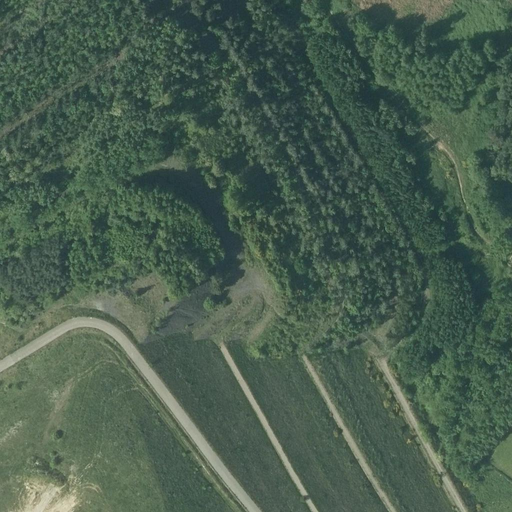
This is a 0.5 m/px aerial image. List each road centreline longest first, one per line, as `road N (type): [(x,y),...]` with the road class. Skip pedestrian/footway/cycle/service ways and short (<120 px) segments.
road 1 (track): [(505,265),(482,243),(445,156),(333,21)]
road 2 (track): [(258,285),(195,354),(179,384),(170,447),(184,511)]
road 3 (track): [(384,364),(465,511)]
